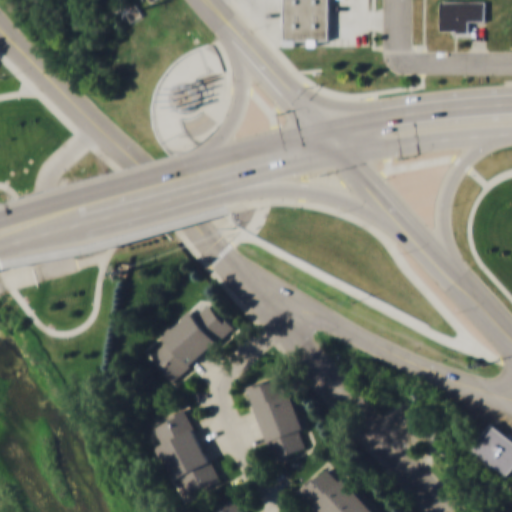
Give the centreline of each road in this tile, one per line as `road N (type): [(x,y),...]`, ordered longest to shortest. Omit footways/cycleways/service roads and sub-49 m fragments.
road 1 (secondary): [(52,86),(453,511)]
road 2 (primary): [(511,340),(314,124)]
road 3 (secondary): [(280,323),(324,318),(436,377),(511,405)]
road 4 (primary): [(213,152),(0,221)]
road 5 (primary): [(511,104),(314,124)]
road 6 (primary): [(457,280),(440,203),(453,158),(511,127)]
road 7 (primary): [(252,186),(352,206),(428,248)]
road 8 (primary): [(459,105),(333,104),(279,86)]
road 9 (primary): [(338,150),(511,127)]
road 10 (tertiary): [(314,124),(201,0)]
road 11 (primary): [(111,215),(252,186)]
